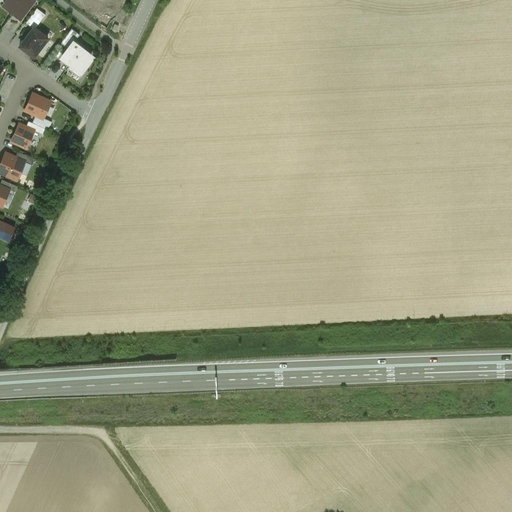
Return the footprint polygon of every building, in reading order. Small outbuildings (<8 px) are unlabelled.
[(33,0),(6,0),(3,5),(13,13),(20,18),(33,0)] [(25,22),(32,28),(33,27),(35,28),(45,15),(36,8),(25,22)] [(20,18),(13,13),(3,27),(12,34),(23,19),(20,18)] [(35,28),(33,27),(32,28),(19,46),(33,56),(47,38),(35,28)] [(60,43),(68,48),(73,41),(75,38),(76,39),(79,35),(71,28),(60,43)] [(75,38),(73,41),(83,49),(85,46),(76,39),(75,38)] [(83,49),(73,41),(68,48),(60,58),(69,64),(78,71),(80,68),(86,61),(91,55),(83,49)] [(90,64),(86,61),(80,68),(84,71),(90,64)] [(79,78),(84,71),(80,68),(78,71),(69,64),(67,68),(79,78)] [(50,102),(32,94),(24,110),(35,114),(43,118),(50,102)] [(43,118),(35,114),(32,123),(45,128),(48,130),(52,122),(43,118)] [(28,121),(26,127),(34,130),(42,134),(45,128),(32,123),(28,121)] [(26,127),(18,123),(10,141),(26,148),(34,130),(26,127)] [(25,162),(31,165),(34,159),(18,152),(15,158),(25,162)] [(15,158),(5,153),(0,164),(0,172),(17,179),(20,173),(25,162),(15,158)] [(25,162),(20,173),(26,176),(31,165),(25,162)] [(1,179),(0,182),(0,185),(9,189),(14,192),(17,186),(1,179)] [(0,185),(0,205),(1,206),(9,189),(0,185)] [(15,227),(0,220),(0,237),(9,241),(15,227)]
